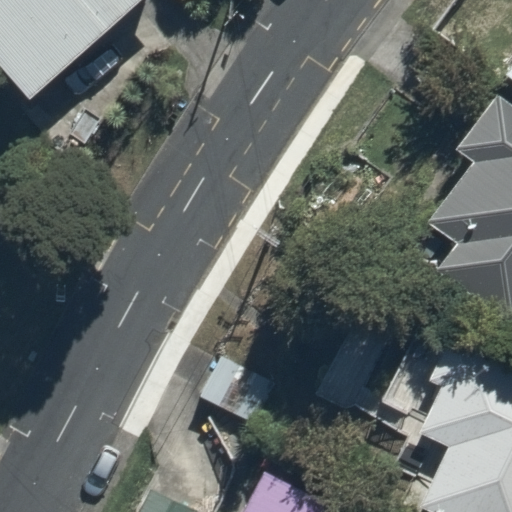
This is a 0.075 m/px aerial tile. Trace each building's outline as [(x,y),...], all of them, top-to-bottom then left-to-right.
[(0,0),(0,66),(29,100),(146,0),(0,0)] [(511,41),(497,61),(511,72),(511,41)] [(511,304),(511,100),(494,86),(454,135),(478,154),(429,213),(457,236),(427,271),(494,326),(511,304)] [(511,511),(511,359),(423,327),(356,302),(322,396),(404,426),(378,496),(421,511),(511,511)] [(294,383),(224,340),(190,395),(260,437),(294,383)] [(343,511),(347,505),(252,461),(229,511),(343,511)]
